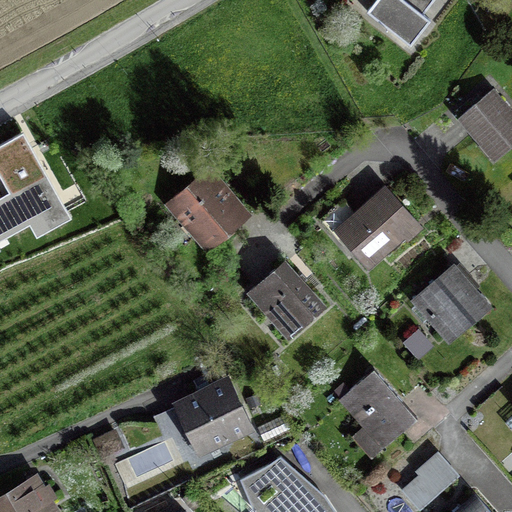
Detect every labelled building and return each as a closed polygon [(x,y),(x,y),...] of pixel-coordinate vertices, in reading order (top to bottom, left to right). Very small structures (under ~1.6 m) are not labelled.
[(375,0),(367,11),(410,45),(430,19),(423,14),(433,0),(375,0)] [(511,113),(492,89),(459,116),(495,159),(511,144),(511,113)] [(24,132),(0,144),(0,234),(30,219),(38,232),(69,216),(24,132)] [(207,250),(250,213),(235,196),(230,200),(218,188),(223,183),(208,166),(166,202),(181,220),(188,214),(199,227),(192,233),(207,250)] [(337,231),(368,265),(403,234),(408,240),(421,228),(385,186),(355,213),(342,198),(319,218),(333,234),(337,231)] [(284,260),(249,290),(266,310),(270,306),(293,333),(324,306),(284,260)] [(429,317),(448,339),(486,305),(453,267),(416,299),(431,316),(429,317)] [(383,446),(397,434),(382,418),(402,400),(374,368),(340,398),(383,446)] [(183,407),(155,420),(174,461),(247,427),(226,381),(181,403),(183,407)] [(420,508),(457,475),(437,452),(417,470),(420,474),(403,489),(420,508)] [(254,509),(256,511),(337,511),(325,492),(280,455),(240,478),(254,509)] [(0,511),(54,511),(34,477),(0,497),(0,511)] [(490,511),(475,495),(456,511),(490,511)]
